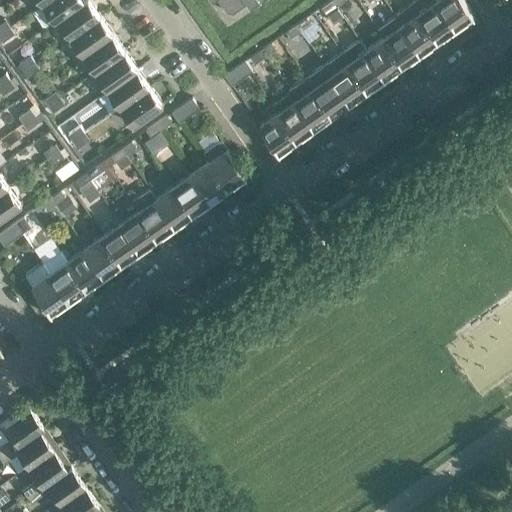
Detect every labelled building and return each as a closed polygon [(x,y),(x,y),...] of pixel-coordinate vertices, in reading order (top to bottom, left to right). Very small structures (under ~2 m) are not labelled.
[(83,0),(47,0),(43,3),(56,21),(60,19),(83,0)] [(90,0),(83,0),(60,19),(72,36),(101,15),(90,0)] [(210,0),(212,2),(215,0),(218,0),(227,12),(233,13),(247,4),(250,9),(262,0),(210,0)] [(336,6),(331,0),(329,0),(321,6),(325,13),(336,6)] [(415,0),(412,2),(439,40),(457,27),(437,0),(415,0)] [(475,14),(464,0),(437,0),(457,27),(475,14)] [(439,40),(412,2),(395,14),(396,16),(421,52),(439,40)] [(337,8),(327,15),(333,23),(343,16),(337,8)] [(113,33),(101,15),(72,36),(84,53),(113,33)] [(421,52),(396,16),(378,29),(384,37),(404,64),(421,52)] [(311,23),(306,17),(296,24),(300,31),(311,23)] [(0,23),(0,33),(10,26),(6,19),(0,23)] [(300,31),(296,24),(285,31),(290,38),(300,31)] [(15,33),(10,26),(0,33),(0,36),(3,41),(15,33)] [(126,50),(113,33),(84,53),(96,71),(126,50)] [(404,64),(384,37),(366,49),(386,77),(404,64)] [(359,39),(342,52),(368,89),(386,77),(366,49),(359,39)] [(276,48),(271,42),(261,49),(265,55),(276,48)] [(265,55),(261,49),(250,56),(255,63),(265,55)] [(138,68),(126,50),(96,71),(109,89),(138,68)] [(368,89),(342,52),(324,64),(351,102),(368,89)] [(19,63),(24,70),(35,61),(31,55),(19,63)] [(40,68),(35,61),(24,70),(28,76),(40,68)] [(250,72),(243,61),(225,74),(232,85),(250,72)] [(324,64),(307,77),(333,114),(351,102),(324,64)] [(151,86),(138,68),(109,89),(121,106),(151,86)] [(0,76),(0,86),(10,79),(6,72),(0,76)] [(307,77),(289,89),(290,91),(315,127),(333,114),(307,77)] [(15,85),(10,79),(0,86),(0,88),(3,94),(15,85)] [(163,104),(151,86),(121,106),(134,125),(163,104)] [(44,98),(48,105),(60,97),(56,90),(44,98)] [(315,127),(290,91),(273,104),(278,111),(298,139),(315,127)] [(65,103),(60,97),(48,105),(53,111),(65,103)] [(200,107),(193,97),(172,111),(179,122),(200,107)] [(19,116),(24,122),(35,114),(31,108),(19,116)] [(298,139),(278,111),(260,124),(279,152),(298,139)] [(40,121),(35,114),(24,122),(28,129),(40,121)] [(172,121),(167,115),(157,122),(161,129),(172,121)] [(161,129),(157,122),(146,129),(151,136),(161,129)] [(69,134),(73,140),(85,132),(80,125),(69,134)] [(90,138),(85,132),(73,140),(78,147),(90,138)] [(204,151),(210,160),(229,187),(247,175),(222,139),(204,151)] [(136,146),(132,140),(121,147),(126,154),(136,146)] [(44,151),(48,158),(60,149),(56,143),(44,151)] [(126,154),(121,147),(111,154),(116,161),(126,154)] [(65,156),(60,149),(48,158),(53,164),(65,156)] [(127,154),(116,162),(121,168),(131,161),(127,154)] [(229,187),(210,160),(192,172),(211,200),(229,187)] [(101,171),(96,165),(86,172),(91,178),(101,171)] [(0,191),(9,185),(0,172),(0,191)] [(91,178),(86,172),(76,179),(80,186),(91,178)] [(211,200),(192,172),(174,185),(194,212),(211,200)] [(91,179),(80,187),(88,199),(99,191),(91,179)] [(0,219),(22,204),(9,185),(0,191),(0,219)] [(194,212),(174,185),(157,197),(176,225),(194,212)] [(66,196),(61,189),(51,197),(55,203),(66,196)] [(55,203),(51,197),(40,204),(45,211),(55,203)] [(66,197),(57,204),(65,215),(74,208),(66,197)] [(176,225),(157,197),(139,209),(158,237),(176,225)] [(56,205),(46,212),(53,221),(62,214),(56,205)] [(158,237),(139,209),(121,222),(141,250),(158,237)] [(31,226),(24,215),(15,222),(23,232),(31,226)] [(23,232),(15,222),(0,232),(0,238),(5,245),(23,232)] [(141,250),(121,222),(104,234),(123,262),(141,250)] [(123,262),(104,234),(86,247),(105,274),(123,262)] [(52,236),(34,248),(44,262),(70,299),(88,287),(68,259),(52,236)] [(105,274),(86,247),(68,259),(88,287),(105,274)] [(70,299),(44,262),(25,275),(52,312),(70,299)] [(0,444),(0,454),(42,425),(28,405),(0,424),(0,427),(8,439),(0,444)] [(56,445),(42,425),(0,454),(0,459),(3,463),(18,453),(27,465),(56,445)] [(70,464),(56,445),(27,465),(36,478),(21,489),(26,496),(70,464)] [(84,484),(70,464),(26,496),(30,502),(45,492),(54,505),(84,484)] [(85,511),(98,504),(84,484),(54,505),(59,511),(85,511)]
